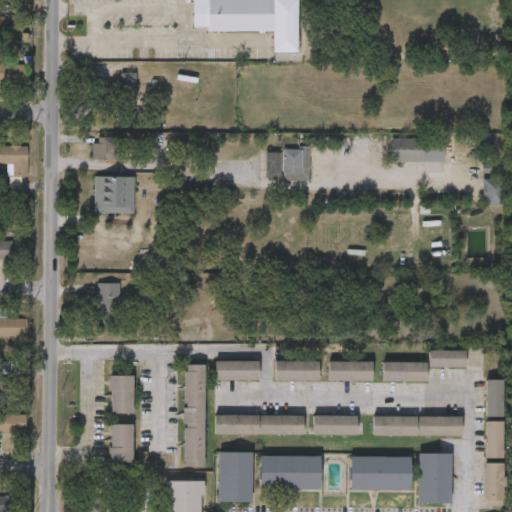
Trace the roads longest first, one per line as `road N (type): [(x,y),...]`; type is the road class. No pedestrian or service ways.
road 1 (tertiary): [(54,0),(51,511)]
road 2 (residential): [(461,511),(466,401),(222,397)]
